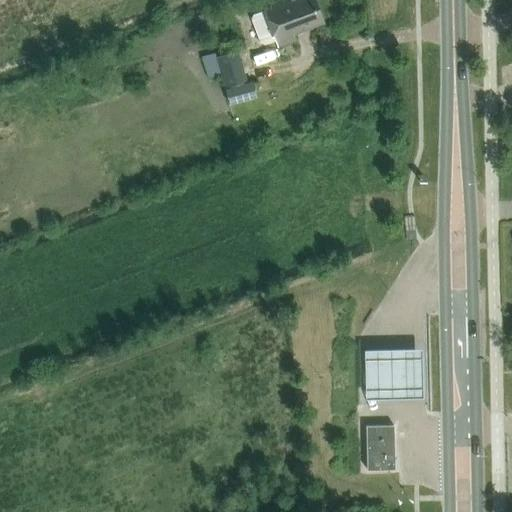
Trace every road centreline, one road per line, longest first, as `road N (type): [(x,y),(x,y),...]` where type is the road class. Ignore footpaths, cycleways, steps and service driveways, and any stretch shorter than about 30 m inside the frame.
road 1 (primary): [(478,511),(472,247),(453,57)]
road 2 (primary): [(453,57),(444,248),(448,511)]
